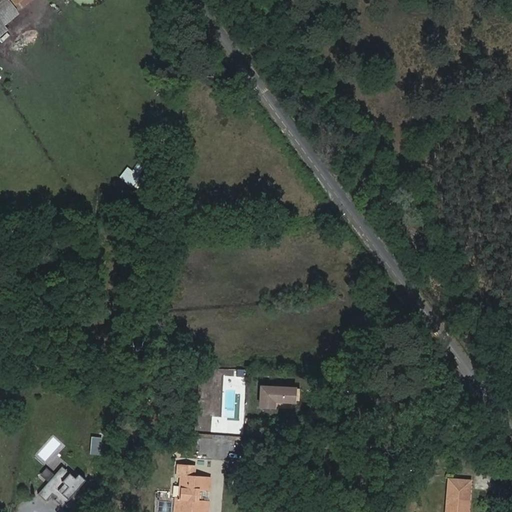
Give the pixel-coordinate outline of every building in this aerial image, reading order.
[(27,0),(0,0),(0,32),(5,29),(1,25),(17,14),(14,10),(27,0)] [(138,162),(134,170),(127,165),(120,178),(134,187),(146,166),(138,162)] [(352,378),(339,378),(338,393),(351,393),(352,378)] [(301,390),(268,388),(266,407),(280,408),(280,402),(300,403),(301,390)] [(92,445),(101,446),(102,437),(93,436),(92,445)] [(58,473),(57,473),(51,480),(52,481),(42,493),(51,500),(57,492),(62,496),(60,498),(67,504),(89,477),(82,472),(79,476),(65,465),(58,473)] [(194,478),(195,468),(179,466),(178,477),(182,477),(180,500),(176,499),(175,511),(205,511),(206,501),(203,501),(203,492),(206,492),(208,479),(194,478)] [(428,467),(410,466),(409,478),(426,480),(428,467)] [(469,510),(471,492),(469,491),(469,484),(452,482),(448,511),(466,511),(466,510),(469,510)]
